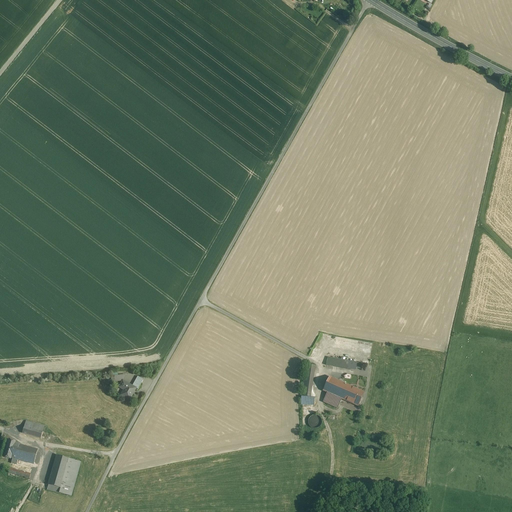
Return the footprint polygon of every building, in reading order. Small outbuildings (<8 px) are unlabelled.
[(348,361),(327,358),(326,365),(347,369),(348,361)] [(357,363),(348,361),(347,369),(356,371),(357,363)] [(314,366),(306,365),(302,396),(301,405),(314,405),(314,398),(310,398),(314,366)] [(329,377),(323,391),(328,393),(341,399),(345,401),(351,387),(329,377)] [(138,388),(123,380),(119,388),(124,391),(121,396),(131,401),(138,388)] [(364,393),(351,387),(345,401),(358,406),(364,393)] [(328,393),(323,402),(337,408),(341,399),(328,393)] [(321,425),(322,422),(321,420),(320,417),(318,416),(315,415),(312,416),(310,418),(309,420),(308,422),(309,425),(310,427),(313,429),(315,429),(318,429),(320,427),(321,425)] [(43,432),(24,426),(22,433),(41,439),(43,432)] [(16,442),(9,440),(4,457),(11,459),(11,458),(15,444),(16,442)] [(38,450),(15,444),(11,458),(13,459),(18,460),(34,464),(38,450)] [(69,459),(57,456),(47,490),(59,493),(69,459)] [(32,469),(17,465),(18,460),(13,459),(9,473),(29,479),(32,469)] [(81,462),(69,459),(59,493),(71,497),(81,462)]
